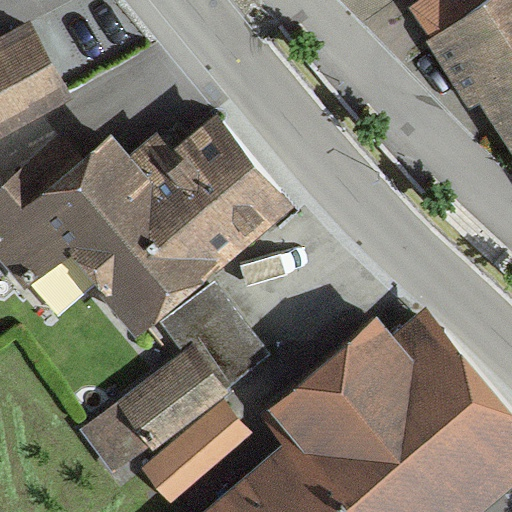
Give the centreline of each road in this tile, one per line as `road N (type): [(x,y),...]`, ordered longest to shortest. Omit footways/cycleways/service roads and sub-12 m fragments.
road 1 (tertiary): [(511,338),(280,106),(188,0)]
road 2 (residential): [(299,0),(511,215)]
